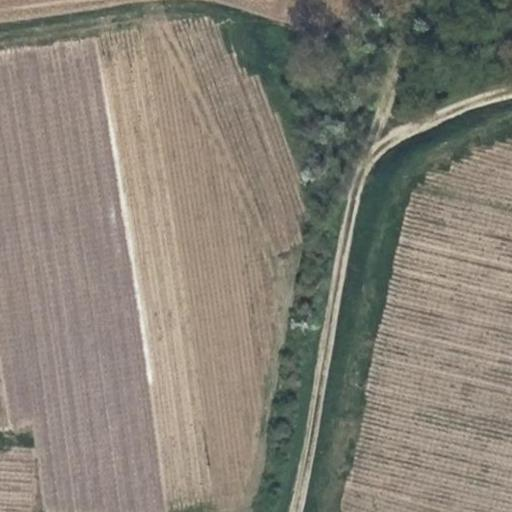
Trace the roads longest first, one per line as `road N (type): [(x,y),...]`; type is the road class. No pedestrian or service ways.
road 1 (track): [(293,511),(355,213),(425,0)]
road 2 (track): [(378,150),(464,104),(511,91)]
